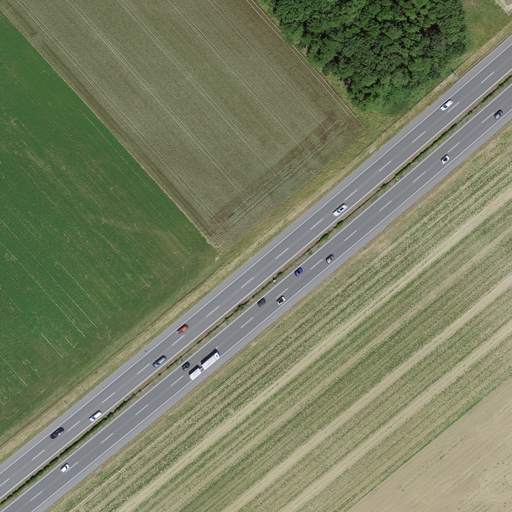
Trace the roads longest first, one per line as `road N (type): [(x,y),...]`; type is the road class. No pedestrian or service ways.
road 1 (motorway): [(511,56),(0,486)]
road 2 (motorway): [(16,511),(511,96)]
